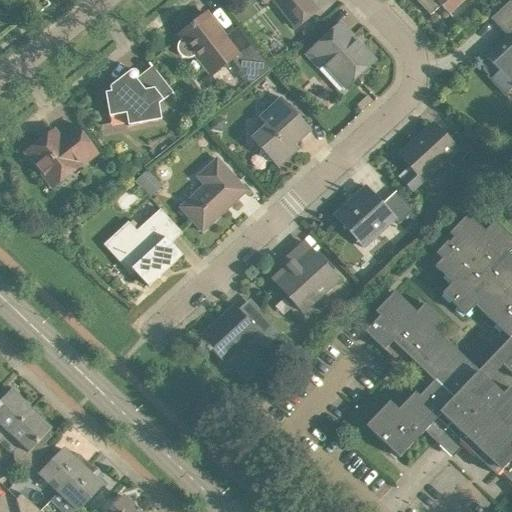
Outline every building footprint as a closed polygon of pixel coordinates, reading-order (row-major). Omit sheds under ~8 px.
[(259,0),(264,5),(269,1),(293,31),(317,13),(306,0),(259,0)] [(448,15),(464,0),(414,0),(430,16),(440,7),(448,15)] [(511,0),(493,17),(508,33),(482,57),(488,64),(482,70),(490,80),(489,80),(504,97),(511,89),(511,0)] [(182,39),(179,42),(178,43),(177,45),(176,47),(176,49),(177,51),(177,53),(178,55),(179,56),(180,57),(181,58),(182,59),(185,60),(186,60),(187,60),(189,60),(191,59),(192,59),(195,57),(210,76),(201,82),(202,83),(238,55),(207,15),(206,16),(207,17),(194,27),(192,25),(170,42),(171,43),(179,37),(182,39)] [(319,68),(323,64),(345,89),(374,63),(339,25),(306,54),(319,68)] [(137,75),(136,73),(135,72),(134,72),(133,71),(131,71),(129,72),(109,88),(110,93),(105,94),(109,118),(125,115),(127,127),(160,121),(158,105),(171,95),(177,102),(178,101),(145,60),(144,61),(153,72),(138,84),(135,81),(137,79),(137,76),(137,75)] [(264,127),(250,140),(260,151),(258,152),(258,158),(264,163),(269,164),(271,162),(277,169),(299,150),(295,146),(310,132),(280,99),(258,119),(264,127)] [(222,133),(224,120),(211,119),(210,131),(222,133)] [(52,189),(96,154),(74,126),(58,138),(53,132),(25,154),(52,189)] [(423,183),(422,181),(444,160),(452,169),(472,151),(456,133),(447,141),(433,126),(399,156),(412,171),(401,181),(413,193),(423,183)] [(246,192),(216,160),(196,178),(204,186),(179,209),(202,233),(246,192)] [(161,187),(146,171),(134,183),(149,199),(161,187)] [(334,216),(357,241),(369,230),(376,238),(393,221),(398,226),(413,212),(395,193),(381,206),(365,188),(334,216)] [(181,234),(159,211),(136,232),(129,225),(106,246),(121,262),(127,256),(135,266),(131,270),(148,288),(182,257),(170,245),(181,234)] [(370,328),(365,333),(370,338),(369,338),(373,342),(383,352),(384,351),(397,364),(405,355),(426,375),(425,375),(434,383),(428,389),(428,388),(423,393),(423,394),(418,399),(414,395),(409,400),(409,399),(404,404),(404,405),(398,412),(394,408),(394,409),(389,404),(380,413),(379,413),(374,418),(375,418),(366,427),(371,432),(371,433),(385,446),(390,451),(399,459),(413,444),(412,444),(420,436),(424,432),(435,442),(440,438),(448,429),(452,426),(464,437),(460,441),(459,441),(464,446),(464,447),(491,472),(494,475),(496,476),(497,475),(500,472),(511,483),(511,491),(511,492),(511,390),(510,388),(501,397),(486,382),(501,366),(511,376),(511,259),(511,258),(508,255),(511,250),(511,239),(495,223),(494,223),(484,233),(467,217),(462,221),(449,236),(453,240),(448,245),(447,243),(435,255),(436,255),(441,261),(439,263),(434,268),(452,285),(448,288),(448,289),(442,295),(465,317),(471,311),(475,307),(501,332),(497,337),(505,344),(494,356),(477,374),(469,366),(460,357),(459,357),(447,345),(447,344),(440,337),(439,338),(435,334),(439,330),(438,329),(443,325),(434,316),(434,315),(429,311),(420,302),(415,307),(414,307),(411,311),(404,304),(404,303),(399,298),(399,299),(394,294),(389,299),(375,313),(374,313),(375,314),(379,318),(374,323),(369,328),(370,328)] [(272,281),(302,313),(337,281),(304,244),(291,256),(295,260),(272,281)] [(269,346),(281,335),(261,313),(249,324),(232,305),(197,337),(222,364),(256,332),(269,346)] [(0,443),(7,435),(32,410),(11,390),(0,401),(0,443)] [(32,410),(7,435),(18,446),(16,448),(13,452),(12,455),(13,460),(14,463),(17,467),(25,474),(30,468),(48,449),(41,442),(52,429),(32,410)] [(38,477),(57,495),(87,464),(79,455),(74,460),(63,451),(57,457),(48,449),(30,468),(39,476),(38,477)] [(87,464),(57,495),(74,511),(76,511),(101,487),(91,477),(96,472),(87,464)] [(39,511),(21,495),(16,500),(19,511),(39,511)] [(140,511),(135,507),(133,507),(123,497),(109,511),(140,511)]
